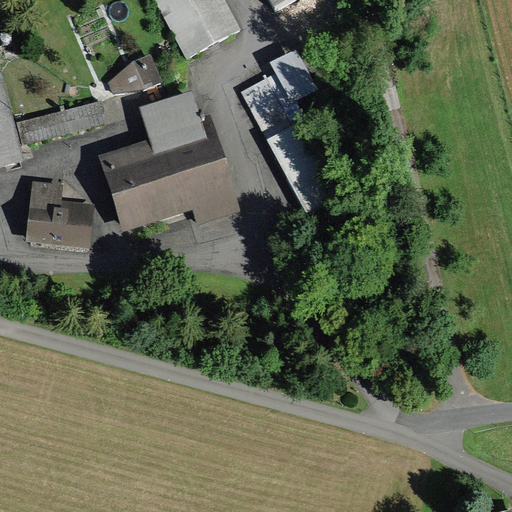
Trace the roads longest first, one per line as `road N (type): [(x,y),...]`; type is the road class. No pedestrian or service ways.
road 1 (residential): [(406,440),(0,327)]
road 2 (unknown): [(267,272),(317,303),(385,404),(389,435)]
